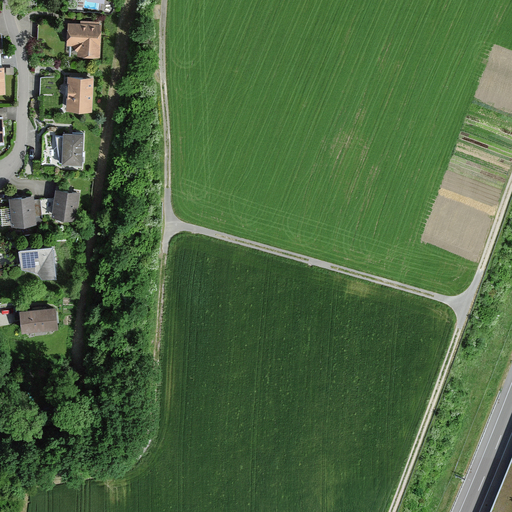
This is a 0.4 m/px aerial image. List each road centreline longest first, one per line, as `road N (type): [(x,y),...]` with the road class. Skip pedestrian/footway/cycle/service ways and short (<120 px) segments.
road 1 (track): [(92,473),(135,458),(153,419),(167,221),(164,0)]
road 2 (track): [(391,511),(511,181)]
road 3 (track): [(467,305),(167,221)]
